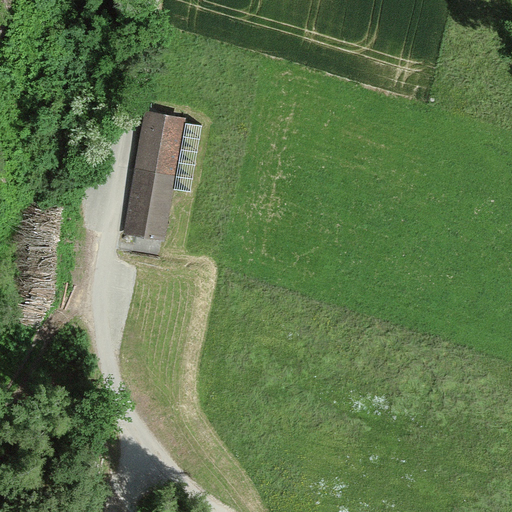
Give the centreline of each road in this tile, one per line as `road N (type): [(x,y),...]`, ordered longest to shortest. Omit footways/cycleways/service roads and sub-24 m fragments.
road 1 (residential): [(92,357),(151,0)]
road 2 (track): [(218,511),(127,463),(92,357)]
